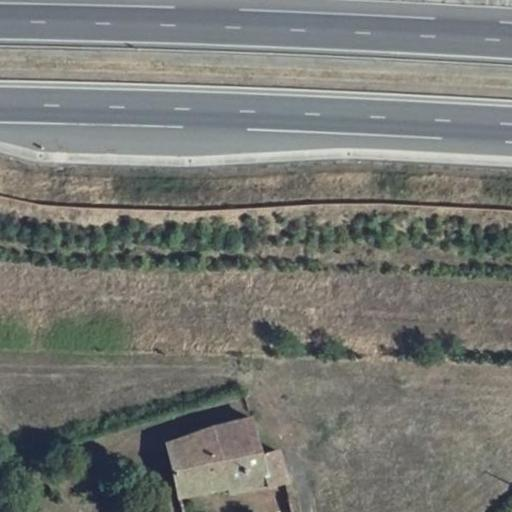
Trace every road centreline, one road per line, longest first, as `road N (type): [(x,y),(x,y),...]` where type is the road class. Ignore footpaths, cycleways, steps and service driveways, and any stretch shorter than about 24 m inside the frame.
road 1 (motorway): [(511,38),(0,16)]
road 2 (motorway): [(0,95),(511,115)]
